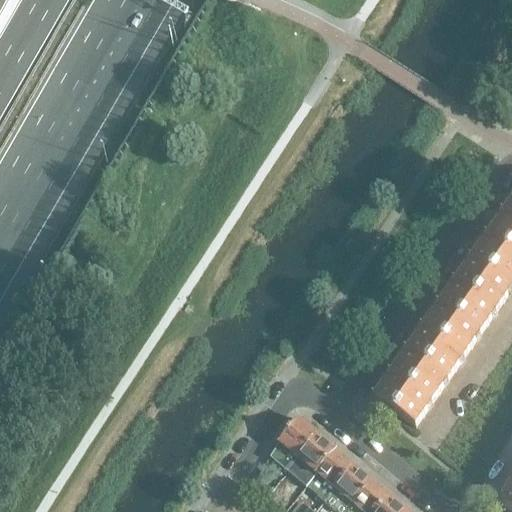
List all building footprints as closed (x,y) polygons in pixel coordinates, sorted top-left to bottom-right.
[(377,403),(416,431),(511,294),(511,210),(511,211),(506,218),(496,233),(490,241),(480,256),(474,264),(464,279),(458,287),(448,302),(442,310),(432,325),(426,333),(416,348),(410,356),(399,371),(394,379),(384,393),(377,403)] [(289,473),(319,438),(311,431),(302,423),(301,422),(280,447),(290,455),(280,466),(282,468),(289,473)] [(316,478),(336,454),(336,453),(337,453),(326,444),(319,438),(289,473),(294,478),(297,480),(306,470),(316,478)] [(325,503),(354,469),(347,463),(336,454),(316,478),(327,487),(318,497),(325,503)] [(331,511),(342,499),(352,508),(372,484),(362,476),(354,469),(325,503),(326,504),(318,511),(331,511)] [(289,484),(294,478),(289,473),(284,479),(289,484)] [(260,479),(254,487),(264,494),(269,486),(260,479)] [(381,511),(392,500),(383,493),(372,484),(352,508),(348,511),(381,511)] [(511,511),(511,491),(502,509),(508,511),(511,511)] [(406,511),(392,500),(381,511),(406,511)]
